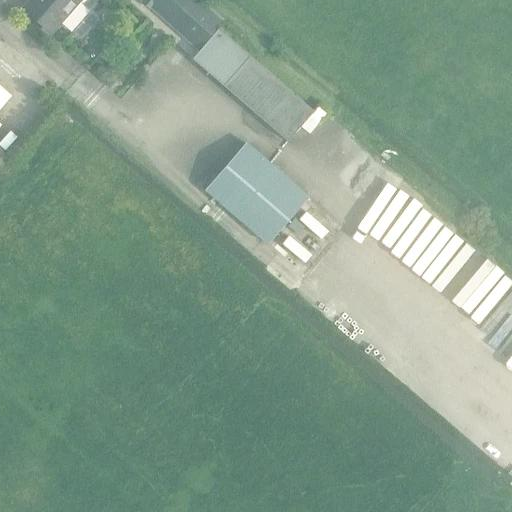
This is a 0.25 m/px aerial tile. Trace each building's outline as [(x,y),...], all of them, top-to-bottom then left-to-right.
[(32,0),(23,11),(51,34),(61,22),(68,27),(75,27),(84,17),(83,9),(77,4),(79,0),(32,0)] [(139,0),(167,25),(198,52),(192,60),(287,143),(313,113),(218,30),(223,25),(196,0),(139,0)] [(0,88),(0,112),(12,99),(0,88)] [(72,150),(39,188),(52,199),(63,209),(96,170),(72,150)] [(0,151),(0,170),(10,161),(0,151)] [(96,170),(63,209),(80,223),(113,185),(96,170)] [(113,185),(80,223),(96,238),(129,199),(113,185)] [(129,199),(96,238),(113,252),(146,214),(132,202),(129,199)] [(146,214),(113,252),(129,267),(162,228),(146,214)] [(162,228),(129,267),(146,281),(179,243),(177,242),(162,228)] [(179,243),(146,281),(171,303),(204,264),(179,243)] [(11,274),(49,308),(64,290),(26,257),(11,274)] [(0,286),(0,294),(34,324),(49,308),(11,274),(0,286)] [(64,290),(49,308),(83,337),(98,320),(64,290)] [(0,323),(20,341),(34,324),(0,294),(0,323)] [(49,308),(34,324),(69,354),(83,338),(83,337),(49,308)] [(0,352),(5,357),(20,341),(0,323),(0,352)] [(34,324),(20,341),(54,371),(54,370),(68,354),(69,354),(34,324)] [(20,341),(5,357),(40,387),(54,371),(20,341)] [(5,357),(0,363),(0,381),(25,404),(40,387),(5,357)] [(0,381),(0,410),(11,420),(25,404),(0,381)] [(0,410),(0,432),(11,420),(0,410)]
